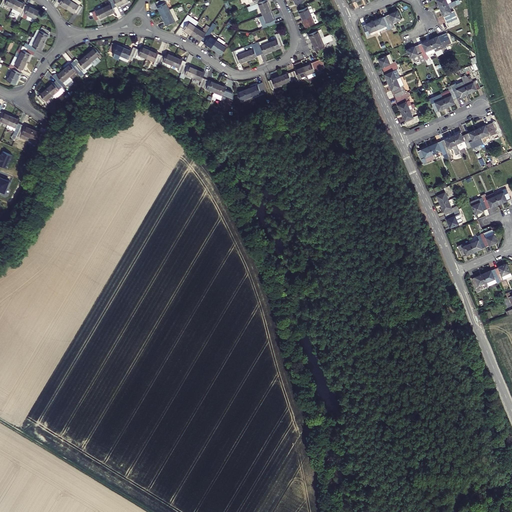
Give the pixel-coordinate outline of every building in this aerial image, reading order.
[(3,0),(0,6),(3,8),(5,4),(13,8),(17,0),(3,0)] [(25,4),(17,0),(13,8),(21,12),(19,16),(23,17),(29,6),(25,4)] [(61,0),(59,4),(66,9),(72,1),(70,0),(61,0)] [(111,4),(103,8),(107,17),(115,13),(113,8),(117,6),(113,0),(110,0),(109,1),(111,4)] [(157,6),(160,14),(169,10),(166,2),(169,0),(168,0),(160,0),(156,2),(158,6),(157,6)] [(258,3),(262,15),(272,11),(267,0),(266,0),(263,1),(258,3)] [(442,7),(448,23),(459,18),(456,11),(453,12),(452,7),(462,3),(460,0),(458,0),(453,2),(442,7)] [(82,7),(72,1),(66,9),(74,14),(75,13),(78,15),(82,7)] [(29,5),(29,6),(23,17),(34,23),(40,11),(29,5)] [(299,11),(303,20),(311,16),(314,15),(311,6),(299,11)] [(92,13),(96,21),(99,20),(107,17),(103,8),(92,13)] [(178,19),(173,8),(169,10),(160,14),(166,25),(178,19)] [(262,15),(267,27),(275,24),(274,20),(275,20),(272,11),(262,15)] [(399,11),(388,15),(393,28),(397,27),(395,22),(403,19),(399,11)] [(198,23),(188,15),(184,21),(180,26),(183,28),(183,29),(191,34),(196,26),(198,23)] [(388,15),(376,20),(379,29),(381,32),(389,28),(390,30),(393,28),(388,15)] [(303,20),(306,28),(315,24),(311,16),(303,20)] [(364,25),(369,36),(373,35),(372,32),(379,29),(376,20),(364,25)] [(201,41),(202,41),(206,33),(210,28),(207,25),(203,31),(196,26),(191,34),(201,41)] [(50,31),(42,27),(41,30),(38,29),(34,37),(45,43),(49,35),(48,34),(50,31)] [(309,34),(312,43),(321,39),(317,31),(309,34)] [(448,32),(432,39),(437,51),(437,52),(445,49),(444,46),(453,43),(448,32)] [(204,43),(211,48),(217,40),(206,33),(202,41),(204,43)] [(277,39),(269,42),(272,51),(280,48),(280,47),(284,46),(279,34),(275,35),(277,39)] [(34,37),(33,37),(29,45),(26,43),(24,47),(35,52),(37,49),(41,51),(45,43),(34,37)] [(267,38),(256,43),(260,55),(264,54),(272,51),(269,42),(267,38)] [(312,43),(316,51),(324,47),(321,39),(312,43)] [(432,39),(420,45),(426,57),(427,59),(429,58),(428,55),(437,51),(432,39)] [(211,48),(222,55),(227,47),(217,40),(211,48)] [(112,43),(109,51),(120,56),(124,47),(116,44),(112,43)] [(260,55),(256,43),(244,47),(249,60),(257,57),(257,56),(260,55)] [(22,50),(18,58),(27,62),(31,54),(34,56),(35,52),(24,47),(21,45),(19,49),(22,50)] [(409,50),(412,58),(414,57),(416,61),(426,57),(420,45),(409,50)] [(141,50),(137,48),(134,57),(137,58),(139,55),(147,58),(150,49),(143,46),(141,50)] [(132,50),(124,47),(120,56),(132,61),(134,57),(137,48),(134,47),(132,50)] [(232,52),(237,64),(240,63),(249,60),(244,47),(232,52)] [(95,48),(85,56),(91,63),(101,55),(95,48)] [(159,53),(150,49),(147,58),(158,63),(162,55),(158,54),(159,53)] [(165,57),(162,55),(158,63),(162,65),(163,61),(172,65),(176,56),(167,52),(165,57)] [(380,59),(385,71),(399,65),(397,61),(396,62),(395,62),(391,54),(380,59)] [(77,58),(73,61),(82,71),(91,63),(85,56),(79,61),(77,58)] [(183,59),(176,56),(172,65),(179,68),(178,72),(181,73),(185,65),(186,61),(183,60),(183,59)] [(9,67),(13,69),(21,73),(23,70),(27,62),(18,58),(15,66),(11,64),(9,67)] [(325,64),(320,60),(303,66),(307,76),(308,79),(316,76),(314,73),(322,70),(320,66),(325,64)] [(73,61),(63,70),(69,77),(77,71),(79,74),(81,76),(84,74),(82,71),(73,61)] [(188,66),(185,65),(181,73),(193,78),(197,69),(189,66),(188,66)] [(385,71),(390,82),(401,78),(398,69),(400,68),(399,65),(385,71)] [(295,71),(292,72),(295,80),(307,76),(303,66),(295,70),(295,71)] [(13,69),(7,81),(16,85),(21,73),(13,69)] [(205,73),(197,69),(193,78),(202,82),(200,86),(203,87),(206,80),(203,78),(205,73)] [(69,77),(63,70),(57,75),(60,78),(57,81),(63,88),(72,80),(69,77)] [(77,71),(69,77),(72,80),(79,74),(77,71)] [(288,72),(280,76),(283,84),(295,80),(292,72),(289,73),(288,72)] [(464,78),(465,80),(470,93),(482,88),(479,79),(475,81),(472,75),(468,76),(464,78)] [(268,81),(272,89),(283,84),(280,76),(271,79),(272,80),(268,81)] [(390,82),(397,98),(408,93),(403,81),(406,80),(404,76),(401,78),(390,82)] [(210,81),(206,80),(203,87),(215,92),(218,84),(210,80),(210,81)] [(465,80),(453,85),(459,98),(470,93),(465,80)] [(63,88),(57,81),(54,83),(53,83),(46,88),(53,96),(55,99),(65,91),(63,88)] [(267,94),(263,82),(250,87),(253,96),(263,92),(264,95),(267,94)] [(227,87),(218,84),(215,92),(223,96),(222,99),(225,100),(228,92),(225,91),(227,87)] [(443,94),(445,98),(449,106),(457,103),(456,99),(459,98),(453,85),(449,87),(451,91),(443,94)] [(237,92),(241,101),(253,96),(250,87),(237,92)] [(38,97),(43,104),(53,96),(46,88),(40,94),(41,95),(38,97)] [(397,98),(404,113),(412,109),(417,107),(415,103),(413,104),(411,100),(413,99),(410,92),(408,93),(397,98)] [(431,98),(437,111),(449,106),(445,98),(437,102),(435,97),(431,98)] [(404,113),(408,125),(421,119),(419,115),(415,117),(412,109),(404,113)] [(4,113),(0,111),(0,124),(7,128),(12,116),(4,112),(4,113)] [(20,119),(12,116),(7,128),(15,131),(13,134),(17,136),(22,125),(18,123),(20,119)] [(494,122),(479,129),(483,137),(484,139),(499,133),(494,122)] [(25,126),(22,125),(17,136),(16,138),(20,139),(20,137),(28,141),(34,129),(26,125),(25,126)] [(42,132),(34,129),(28,141),(40,146),(45,135),(41,133),(42,132)] [(479,129),(468,134),(473,146),(477,145),(475,141),(483,137),(479,129)] [(463,132),(455,135),(458,144),(466,140),(469,148),(473,146),(468,134),(464,135),(463,132)] [(455,135),(443,140),(450,157),(454,155),(450,147),(454,145),(457,155),(458,154),(462,153),(458,144),(455,135)] [(443,140),(431,145),(435,154),(443,150),(446,158),(450,157),(443,140)] [(420,150),(425,164),(429,162),(429,161),(437,158),(435,154),(431,145),(420,150)] [(437,191),(442,203),(450,200),(445,188),(442,189),(437,191)] [(505,192),(497,195),(501,204),(511,198),(511,197),(508,188),(504,190),(505,192)] [(483,195),(484,197),(489,208),(501,204),(497,195),(496,192),(488,196),(487,193),(483,195)] [(472,201),(477,214),(489,208),(484,197),(481,199),(481,198),(472,201)] [(442,203),(447,215),(461,209),(459,206),(454,208),(450,200),(442,203)] [(447,215),(452,227),(466,221),(461,209),(447,215)] [(496,233),(484,238),(487,246),(499,241),(496,233)] [(480,240),(473,243),(476,251),(487,246),(484,238),(483,235),(479,236),(480,240)] [(460,246),(464,256),(476,251),(473,243),(464,246),(463,244),(460,246)] [(511,272),(508,264),(497,268),(502,281),(511,276),(511,272)] [(497,268),(485,273),(488,281),(490,285),(498,282),(502,281),(497,268)] [(473,278),(478,290),(490,285),(488,281),(485,273),(473,278)]
